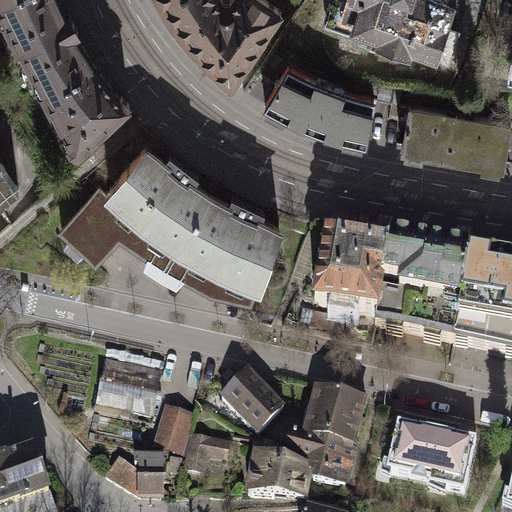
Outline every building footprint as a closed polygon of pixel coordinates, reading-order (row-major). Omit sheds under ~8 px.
[(23,45),(70,21),(61,3),(59,0),(0,0),(0,2),(20,47),(23,45)] [(162,0),(161,1),(186,34),(205,57),(232,79),(281,8),(268,0),(162,0)] [(332,0),(325,21),(356,31),(358,26),(374,32),(370,45),(386,51),(389,43),(408,49),(410,44),(447,56),(456,29),(443,24),(450,5),(448,4),(436,0),(332,0)] [(449,0),(448,4),(450,5),(443,24),(456,29),(466,0),(449,0)] [(23,45),(45,90),(96,65),(79,37),(70,21),(23,45)] [(330,83),(289,64),(264,101),(308,125),(367,143),(375,96),(330,83)] [(45,90),(73,144),(78,146),(129,102),(121,92),(119,94),(96,65),(45,90)] [(511,120),(409,103),(401,148),(504,165),(511,120)] [(138,261),(156,273),(176,240),(181,233),(211,184),(192,171),(194,167),(164,144),(159,149),(141,133),(101,178),(96,184),(57,228),(67,236),(61,244),(73,256),(80,248),(93,260),(118,234),(143,252),(138,261)] [(0,159),(0,201),(19,188),(0,159)] [(225,193),(211,184),(181,233),(176,240),(156,273),(173,282),(180,271),(208,287),(249,300),(259,279),(255,275),(258,270),(278,217),(261,209),(264,203),(227,187),(225,193)] [(376,271),(384,228),(332,219),(318,228),(316,241),(303,299),(372,313),(378,278),(375,277),(376,271)] [(464,243),(384,228),(376,271),(375,277),(378,278),(372,313),(370,323),(381,325),(380,332),(400,336),(401,329),(423,333),(421,339),(436,342),(437,336),(447,338),(454,300),(456,286),(464,243)] [(511,355),(511,253),(465,246),(456,286),(454,300),(447,338),(511,355)] [(165,372),(105,359),(95,404),(155,417),(165,372)] [(286,407),(248,367),(220,394),(258,434),(286,407)] [(313,385),(302,428),(301,434),(358,448),(366,398),(313,385)] [(193,414),(166,407),(154,447),(182,456),(193,414)] [(284,423),(275,455),(306,463),(305,471),(311,473),(309,480),(348,489),(358,448),(301,434),(302,428),(284,423)] [(474,441),(397,423),(388,462),(386,469),(416,476),(415,479),(423,481),(424,477),(451,484),(450,488),(462,491),(474,441)] [(229,444),(192,437),(186,470),(202,473),(205,456),(226,460),(229,444)] [(50,511),(29,450),(0,459),(0,511),(50,511)] [(306,463),(275,455),(251,450),(244,496),(299,500),(306,463)] [(132,454),(131,465),(137,467),(135,501),(161,498),(163,475),(162,455),(132,454)] [(103,478),(135,501),(137,467),(131,465),(117,458),(103,478)]
